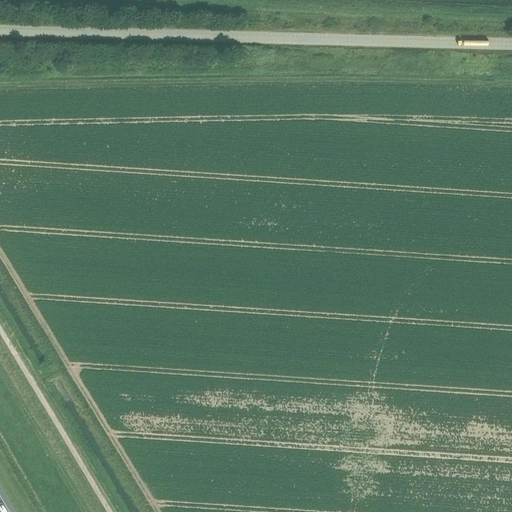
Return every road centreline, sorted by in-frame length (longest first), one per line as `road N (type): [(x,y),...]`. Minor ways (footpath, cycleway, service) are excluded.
road 1 (tertiary): [(511,45),(0,31)]
road 2 (unclassified): [(112,511),(0,324)]
